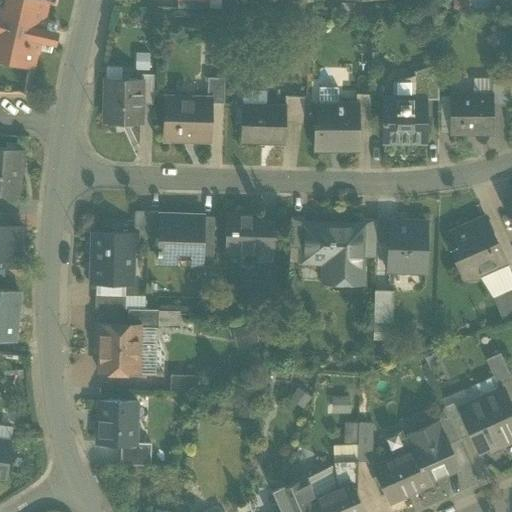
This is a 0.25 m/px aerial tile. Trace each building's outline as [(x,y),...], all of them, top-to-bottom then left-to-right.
[(0,9),(0,40),(2,41),(0,52),(0,60),(31,68),(35,49),(40,50),(47,20),(41,19),(45,0),(11,0),(9,12),(0,9)] [(438,64),(414,71),(414,76),(414,98),(426,98),(426,99),(438,99),(438,64)] [(153,74),(140,74),(140,79),(141,79),(141,104),(152,104),(153,74)] [(414,76),(393,83),(393,98),(382,98),(382,142),(426,142),(426,99),(426,98),(414,98),(414,76)] [(224,78),(207,78),(206,98),(209,98),(209,102),(223,103),(224,78)] [(121,86),(105,86),(104,122),(140,123),(141,104),(141,79),(140,79),(121,79),(121,86)] [(510,79),(492,79),(492,101),(492,106),(510,106),(510,79)] [(370,93),(356,93),(356,103),(358,103),(358,120),(370,120),(370,93)] [(305,96),(284,96),(283,105),(283,123),(302,123),(305,96)] [(480,101),(480,96),(451,96),(451,134),(492,134),(492,106),(492,101),(480,101)] [(192,104),(168,104),(168,97),(165,97),(164,140),(207,141),(209,102),(209,98),(206,98),(192,97),(192,104)] [(341,98),(338,98),(338,103),(317,103),(317,123),(314,123),(314,148),(358,148),(358,120),(358,103),(356,103),(341,103),(341,98)] [(283,105),(241,104),(240,142),(282,144),(283,123),(283,105)] [(23,153),(0,150),(0,194),(19,196),(23,153)] [(148,212),(135,211),(134,233),(135,233),(135,237),(147,237),(148,212)] [(161,212),(148,212),(147,237),(159,237),(160,214),(161,214),(161,212)] [(161,214),(160,214),(159,237),(159,249),(156,249),(156,257),(159,257),(158,261),(173,262),(174,258),(193,258),(192,265),(201,266),(202,216),(161,214)] [(260,216),(226,215),(225,253),(258,254),(260,236),(260,216)] [(486,217),(452,232),(459,248),(452,251),(464,277),(480,277),(505,266),(506,265),(486,217)] [(303,218),(291,218),(290,247),(302,247),(303,222),(303,218)] [(376,220),(363,219),(363,224),(364,224),(363,249),(375,250),(375,242),(376,220)] [(388,220),(376,220),(375,242),(387,243),(388,221),(388,220)] [(426,223),(388,221),(387,243),(387,266),(406,266),(406,272),(425,273),(426,223)] [(363,224),(303,222),(302,247),(302,262),(319,263),(330,269),(330,283),(362,284),(363,249),(364,224),(363,224)] [(0,264),(4,265),(15,266),(19,227),(0,225),(0,264)] [(134,233),(92,232),(91,283),(131,284),(132,253),(135,253),(135,237),(135,233),(134,233)] [(260,236),(258,254),(258,263),(272,264),(273,236),(260,236)] [(511,287),(491,296),(502,321),(511,316),(511,299),(509,294),(511,292),(511,287)] [(19,293),(0,291),(0,339),(14,340),(19,293)] [(394,291),(374,291),(373,323),(393,323),(394,291)] [(141,325),(96,324),(96,340),(100,340),(99,372),(140,373),(141,325)] [(500,353),(485,359),(496,385),(511,378),(500,353)] [(199,375),(170,374),(169,390),(199,391),(199,375)] [(511,409),(503,389),(481,399),(500,442),(511,437),(511,409)] [(460,408),(459,408),(470,434),(478,452),(500,442),(481,399),(460,408)] [(456,400),(444,406),(458,439),(470,434),(459,408),(460,408),(456,400)] [(137,402),(98,401),(97,445),(121,445),(136,446),(136,443),(137,402)] [(329,459),(367,459),(368,420),(340,420),(340,443),(329,443),(329,459)] [(436,422),(407,435),(408,437),(414,449),(415,448),(429,481),(457,468),(436,422)] [(11,428),(0,426),(0,476),(4,477),(11,428)] [(400,431),(385,437),(394,457),(372,467),(389,503),(407,495),(406,493),(430,482),(429,481),(415,448),(414,449),(408,437),(404,439),(400,431)] [(150,443),(136,443),(136,446),(121,445),(121,465),(150,466),(150,443)] [(108,448),(89,452),(92,464),(110,460),(108,448)] [(333,511),(326,494),(314,500),(304,478),(289,484),(299,506),(301,511),(333,511)] [(363,511),(351,483),(326,494),(333,511),(363,511)] [(289,484),(273,491),(279,504),(284,502),(288,511),(299,506),(289,484)] [(263,511),(257,498),(244,504),(247,511),(263,511)]
